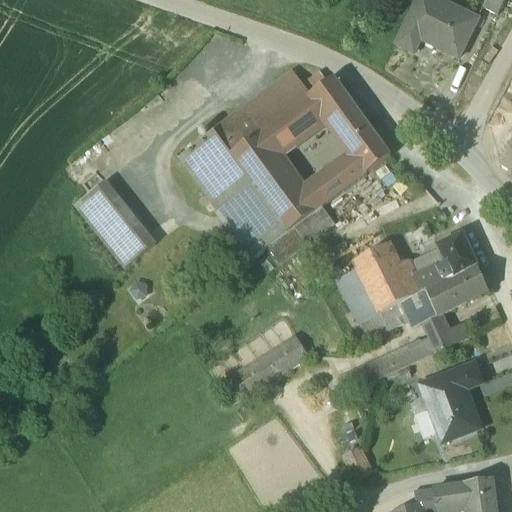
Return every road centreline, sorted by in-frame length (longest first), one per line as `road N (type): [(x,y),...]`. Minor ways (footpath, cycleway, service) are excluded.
road 1 (residential): [(459,147),(357,74),(208,17)]
road 2 (track): [(511,469),(408,487),(358,511)]
